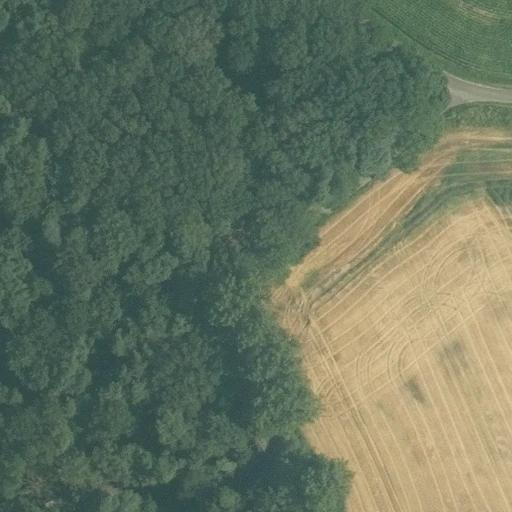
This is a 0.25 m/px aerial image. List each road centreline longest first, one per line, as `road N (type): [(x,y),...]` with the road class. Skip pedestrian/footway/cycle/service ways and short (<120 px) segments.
road 1 (track): [(99,511),(214,300),(444,94)]
road 2 (residential): [(511,99),(444,94),(320,0)]
